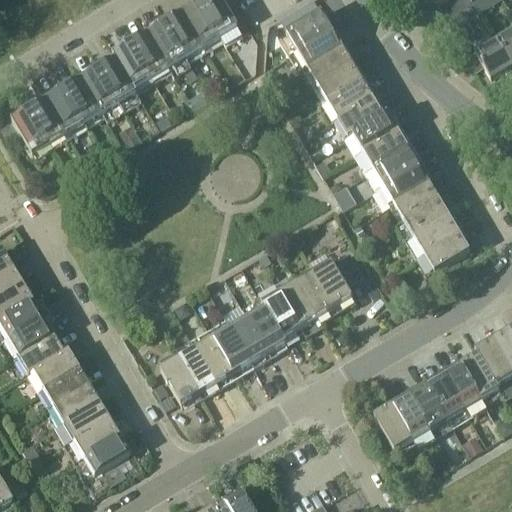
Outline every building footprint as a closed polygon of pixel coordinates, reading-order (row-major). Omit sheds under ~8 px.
[(214,0),(198,10),(220,46),(239,34),(218,0),(214,0)] [(433,0),(439,9),(447,22),(473,7),(468,0),(433,0)] [(483,0),(474,6),(481,17),(502,5),(499,0),(483,0)] [(474,6),(473,7),(447,22),(445,23),(452,34),(481,17),(474,6)] [(220,46),(198,10),(181,20),(202,56),(220,46)] [(298,56),(332,35),(322,17),(287,38),(298,56)] [(181,20),(164,30),(185,66),(202,56),(181,20)] [(185,66),(164,30),(147,40),(169,76),(185,66)] [(511,33),(496,43),(511,69),(511,33)] [(332,35),(298,56),(308,73),(343,52),(332,35)] [(147,40),(130,50),(151,86),(169,76),(147,40)] [(511,71),(511,69),(496,43),(474,56),(490,84),(511,71)] [(151,86),(130,50),(114,60),(116,65),(136,96),(151,86)] [(343,52),(308,73),(319,90),(353,70),(343,52)] [(116,65),(99,75),(121,111),(138,101),(135,96),(136,96),(116,65)] [(364,87),(353,70),(319,90),(329,108),(364,87)] [(121,111),(99,75),(82,85),(104,121),(121,111)] [(276,78),(265,85),(272,95),(283,89),(276,78)] [(104,121),(82,85),(65,95),(87,132),(104,121)] [(374,104),(364,87),(329,108),(339,125),(374,104)] [(87,132),(65,95),(47,106),(69,142),(87,132)] [(195,115),(211,105),(205,95),(189,105),(195,115)] [(374,104),(339,125),(350,142),(353,140),(385,122),(374,104)] [(69,142),(47,106),(30,116),(52,152),(69,142)] [(296,114),(287,120),(293,130),(303,124),(296,114)] [(52,152),(30,116),(12,127),(18,136),(34,163),(52,152)] [(166,119),(156,126),(161,135),(172,129),(166,119)] [(388,119),(385,122),(353,140),(364,158),(399,137),(388,119)] [(0,135),(5,144),(18,136),(12,127),(0,133),(0,135)] [(141,147),(131,130),(119,137),(129,154),(141,147)] [(399,137),(364,158),(374,175),(409,154),(399,137)] [(409,154),(374,175),(384,192),(419,171),(409,154)] [(97,173),(108,167),(103,159),(93,166),(97,173)] [(325,166),(316,171),(322,182),(331,176),(325,166)] [(430,188),(419,171),(384,192),(395,209),(430,188)] [(440,205),(430,188),(395,209),(405,226),(440,205)] [(450,222),(440,205),(405,226),(415,243),(450,222)] [(460,239),(450,222),(415,243),(425,260),(460,239)] [(360,243),(366,239),(361,231),(355,234),(360,243)] [(460,239),(425,260),(436,278),(471,257),(460,239)] [(0,279),(10,273),(0,255),(0,279)] [(349,257),(332,267),(314,278),(336,314),(354,304),(346,292),(364,281),(349,257)] [(264,271),(271,267),(266,259),(260,263),(264,271)] [(459,266),(445,274),(450,283),(464,274),(459,266)] [(10,273),(0,279),(0,302),(21,291),(21,290),(10,273)] [(314,278),(297,288),(319,325),(336,314),(314,278)] [(297,288),(279,299),(301,335),(319,325),(297,288)] [(213,302),(223,296),(218,289),(208,294),(213,302)] [(0,326),(31,308),(31,307),(21,291),(0,302),(0,326)] [(301,335),(279,299),(263,308),(266,314),(285,344),(301,335)] [(31,308),(0,326),(0,349),(6,346),(41,325),(41,324),(31,308)] [(191,318),(185,308),(175,314),(181,324),(191,318)] [(285,344),(266,314),(249,324),(270,359),(288,349),(285,344)] [(249,324),(231,335),(252,370),(270,359),(249,324)] [(41,325),(6,346),(16,363),(51,342),(41,325)] [(231,335),(214,345),(235,380),(252,370),(231,335)] [(511,338),(511,336),(494,346),(511,376),(511,338)] [(51,342),(16,363),(26,381),(31,378),(62,359),(51,342)] [(235,380),(214,345),(197,355),(218,390),(235,380)] [(511,382),(511,376),(494,346),(477,356),(480,361),(498,391),(511,382)] [(218,390),(197,355),(180,365),(201,400),(218,390)] [(62,359),(31,378),(41,396),(76,374),(66,357),(62,359)] [(498,391),(480,361),(462,371),(483,406),(500,395),(498,391)] [(201,400),(180,365),(163,375),(184,410),(201,400)] [(483,406),(462,371),(445,381),(466,416),(483,406)] [(76,374),(41,396),(51,413),(87,392),(76,374)] [(445,381),(428,392),(448,426),(466,416),(445,381)] [(97,409),(87,392),(51,413),(62,430),(97,409)] [(448,426),(428,392),(411,402),(432,436),(448,426)] [(170,400),(161,406),(167,416),(176,410),(170,400)] [(411,402),(394,412),(414,447),(432,436),(411,402)] [(107,426),(97,409),(62,430),(72,447),(107,426)] [(414,447),(394,412),(376,423),(397,457),(414,447)] [(511,426),(504,425),(496,430),(504,442),(511,436),(511,426)] [(117,443),(107,426),(72,447),(82,464),(117,443)] [(471,463),(484,455),(476,441),(463,449),(471,463)] [(117,443),(82,464),(75,469),(94,501),(111,491),(102,477),(128,461),(117,443)] [(31,474),(40,489),(50,483),(41,468),(31,474)] [(138,469),(133,472),(129,474),(133,481),(142,476),(138,469)] [(0,489),(0,511),(3,511),(11,508),(0,489)] [(239,498),(220,509),(221,511),(259,511),(260,511),(249,492),(239,498)]
